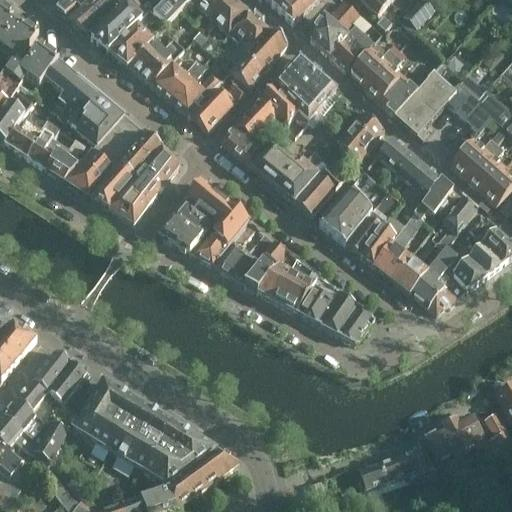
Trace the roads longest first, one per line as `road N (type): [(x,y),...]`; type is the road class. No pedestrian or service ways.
road 1 (tertiary): [(262,511),(262,469),(245,447),(0,288)]
road 2 (residential): [(134,247),(313,349),(362,367),(421,338)]
road 3 (residential): [(511,241),(292,42)]
road 4 (residential): [(198,163),(421,338)]
road 5 (residential): [(198,163),(14,0)]
road 6 (residential): [(0,160),(134,247)]
road 7 (residential): [(292,42),(198,163)]
